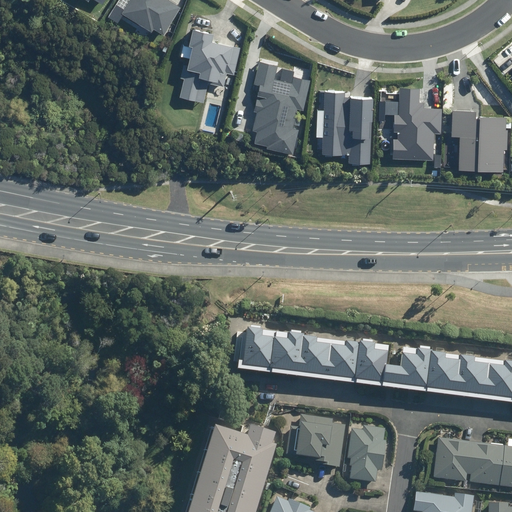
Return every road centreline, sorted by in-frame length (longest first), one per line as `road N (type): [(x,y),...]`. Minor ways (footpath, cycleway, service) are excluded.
road 1 (secondary): [(511,253),(379,254),(181,237)]
road 2 (residential): [(504,0),(460,34),(409,46),(330,33),(276,0)]
road 3 (secondary): [(181,237),(0,201)]
road 4 (secondary): [(181,237),(109,249),(0,230)]
road 5 (residential): [(282,391),(411,411)]
